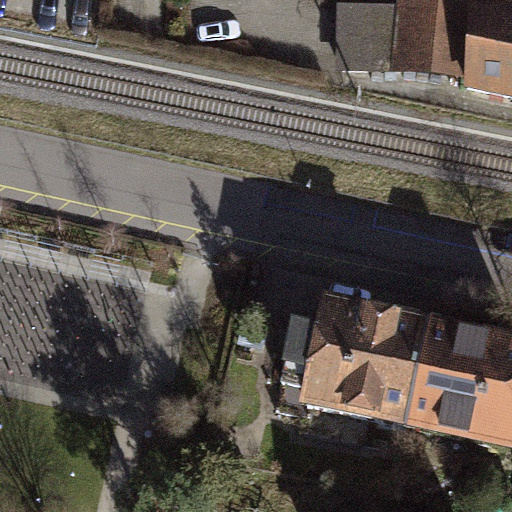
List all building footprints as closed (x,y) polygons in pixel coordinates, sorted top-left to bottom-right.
[(466,2),(436,0),(397,0),(397,3),(391,72),(463,77),(466,2)] [(511,0),(465,0),(466,2),(463,77),(463,88),(511,98),(511,0)] [(397,3),(337,3),(336,71),(391,72),(397,3)] [(429,337),(331,314),(325,341),(296,334),(278,412),(314,420),(316,411),(410,431),(429,337)] [(511,432),(511,353),(429,337),(410,431),(508,451),(511,432)]
